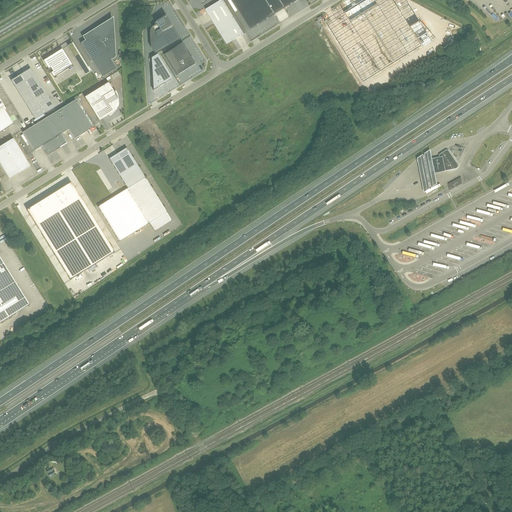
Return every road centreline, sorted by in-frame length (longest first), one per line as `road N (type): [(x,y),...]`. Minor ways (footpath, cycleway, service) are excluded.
road 1 (motorway): [(511,58),(0,402)]
road 2 (motorway): [(199,286),(511,80)]
road 3 (unclassified): [(0,206),(220,69)]
road 4 (unclassified): [(0,480),(162,388),(196,438)]
road 5 (motorway): [(0,420),(199,286)]
road 6 (track): [(243,509),(432,403)]
road 7 (motorway): [(199,286),(324,222)]
road 8 (unclassified): [(220,69),(334,0)]
road 9 (unclassified): [(111,0),(0,68)]
